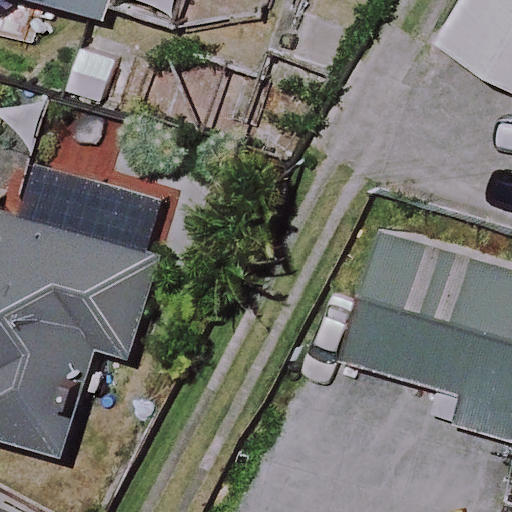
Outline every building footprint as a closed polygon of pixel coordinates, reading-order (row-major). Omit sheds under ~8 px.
[(70,0),(171,34),(183,0),(70,0)] [(511,0),(471,0),(447,43),(511,81),(511,0)] [(25,213),(0,205),(0,426),(69,447),(99,348),(129,357),(176,209),(39,166),(25,213)] [(511,269),(388,226),(341,359),(511,419),(511,269)] [(17,511),(0,503),(0,511),(17,511)]
